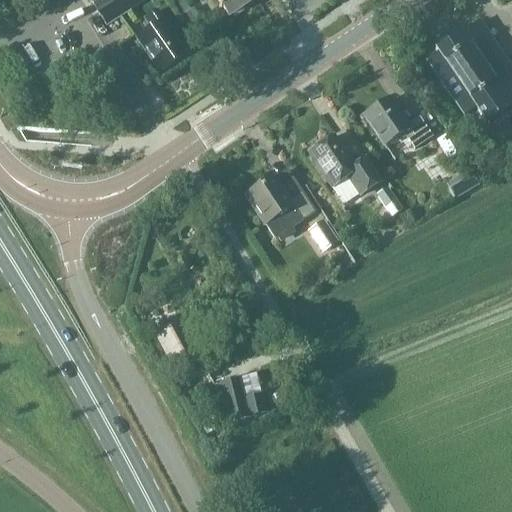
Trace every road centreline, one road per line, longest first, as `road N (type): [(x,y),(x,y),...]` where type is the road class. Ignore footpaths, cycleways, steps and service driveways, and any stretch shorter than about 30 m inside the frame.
road 1 (unclassified): [(384,511),(180,153)]
road 2 (unclassified): [(196,511),(77,288),(70,204)]
road 3 (primary): [(153,511),(0,245)]
road 4 (tertiary): [(180,153),(408,0)]
road 5 (tertiary): [(70,204),(105,200),(180,153)]
